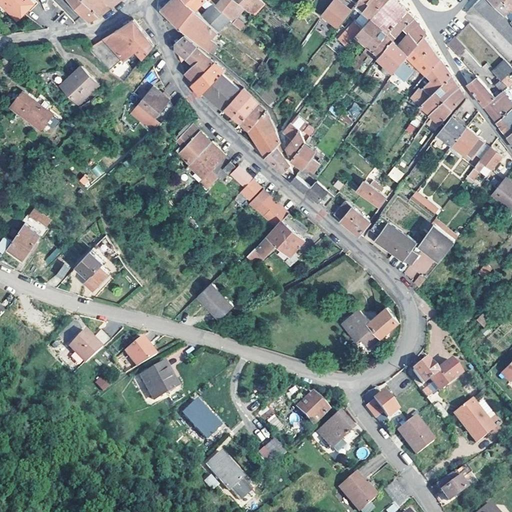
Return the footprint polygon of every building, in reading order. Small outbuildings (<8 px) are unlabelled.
[(3,0),(0,3),(7,10),(10,7),(20,17),(34,3),(30,0),(3,0)] [(98,16),(81,0),(66,0),(87,21),(98,16)] [(81,0),(98,16),(111,7),(104,0),(81,0)] [(194,9),(185,0),(170,0),(161,9),(208,52),(216,42),(211,38),(216,32),(201,17),(194,9)] [(185,0),(194,9),(203,0),(185,0)] [(230,0),(220,0),(214,7),(228,21),(242,32),(245,27),(235,19),(239,14),(237,12),(240,8),(231,0),(230,0)] [(250,15),(252,17),(263,4),(258,0),(231,0),(240,8),(250,15)] [(338,27),(348,14),(352,9),(340,0),(333,0),(332,2),(323,14),(338,27)] [(364,27),(358,35),(370,46),(361,57),(358,55),(350,63),(355,67),(354,69),(357,71),(369,57),(407,10),(395,0),(386,0),(372,17),(364,27)] [(372,17),(386,0),(359,0),(356,4),(372,17)] [(511,21),(505,14),(489,0),(476,0),(474,3),(511,38),(511,21)] [(511,6),(504,0),(489,0),(505,14),(511,6)] [(228,21),(214,7),(213,5),(201,17),(216,32),(228,21)] [(20,17),(10,7),(7,10),(17,20),(20,17)] [(414,17),(407,10),(369,57),(372,59),(378,52),(381,55),(404,27),(414,17)] [(404,27),(381,55),(379,57),(380,58),(386,64),(384,66),(384,69),(384,71),(386,73),(388,74),(393,75),(395,72),(403,62),(409,55),(425,35),(427,33),(414,17),(404,27)] [(134,18),(105,37),(125,60),(125,61),(136,51),(144,58),(155,45),(134,18)] [(358,35),(364,27),(355,19),(344,32),(354,40),(358,35)] [(409,55),(427,74),(440,58),(425,35),(409,55)] [(175,49),(185,58),(197,47),(183,36),(175,43),(175,49)] [(466,46),(456,36),(448,44),(457,55),(466,46)] [(125,60),(105,37),(89,48),(87,49),(110,74),(125,60)] [(197,47),(185,58),(193,64),(185,72),(194,81),(214,62),(197,47)] [(440,58),(427,74),(431,79),(421,90),(418,88),(411,97),(420,104),(452,75),(440,58)] [(502,80),(507,75),(511,69),(511,65),(510,64),(509,65),(504,60),(494,70),(493,71),(502,80)] [(214,62),(194,81),(191,83),(201,95),(204,92),(224,71),(214,62)] [(403,62),(395,72),(405,80),(413,70),(403,62)] [(98,84),(81,66),(59,85),(75,103),(83,95),(85,96),(98,84)] [(224,71),(204,92),(216,103),(219,101),(225,107),(242,88),(224,71)] [(396,77),(393,75),(387,82),(390,84),(396,77)] [(424,114),(429,110),(459,86),(452,75),(420,104),(416,109),(418,110),(423,115),(424,114)] [(511,79),(507,75),(502,80),(508,87),(511,83),(511,79)] [(468,84),(485,105),(496,97),(478,77),(477,78),(468,84)] [(508,87),(502,80),(497,84),(503,91),(508,87)] [(154,86),(145,96),(147,96),(136,110),(156,127),(174,108),(168,102),(170,100),(154,86)] [(464,94),(459,86),(429,110),(430,112),(429,113),(441,123),(450,110),(460,100),(464,94)] [(242,88),(225,107),(224,108),(232,115),(250,95),(242,88)] [(497,120),(511,107),(511,102),(503,91),(496,97),(485,105),(497,120)] [(51,114),(22,92),(15,100),(22,106),(18,111),(35,125),(40,119),(44,123),(51,114)] [(240,122),(258,102),(250,95),(232,115),(240,122)] [(147,96),(145,96),(134,108),(136,110),(147,96)] [(225,107),(219,101),(216,103),(223,109),(224,108),(225,107)] [(258,102),(240,122),(248,129),(266,110),(258,102)] [(354,117),(362,111),(356,103),(348,110),(354,117)] [(511,107),(497,120),(507,135),(511,131),(511,107)] [(259,146),(275,127),(272,120),(266,110),(248,129),(259,146)] [(428,117),(423,124),(434,132),(437,127),(441,123),(429,113),(430,112),(429,110),(424,114),(428,117)] [(353,121),(344,111),(339,117),(350,125),(353,121)] [(453,144),(467,126),(452,114),(438,133),(453,144)] [(292,121),(283,131),(293,139),(287,146),(297,153),(305,142),(301,132),(302,130),(292,121)] [(190,164),(211,142),(192,124),(176,141),(183,148),(178,154),(190,164)] [(486,140),(467,126),(453,144),(465,154),(472,159),(475,154),(484,142),(486,140)] [(259,146),(266,156),(281,141),(275,127),(259,146)] [(199,183),(209,172),(226,154),(212,141),(211,142),(190,164),(184,170),(199,183)] [(284,149),(281,141),(266,156),(290,177),(293,173),(288,160),(281,152),(284,149)] [(297,174),(309,184),(317,175),(314,172),(321,163),(320,163),(322,161),(320,159),(318,161),(312,156),(316,151),(305,142),(297,153),(293,159),(304,166),(297,174)] [(490,147),(484,142),(475,154),(481,159),(490,147)] [(465,154),(453,144),(449,149),(462,158),(465,154)] [(297,153),(287,146),(293,159),(297,153)] [(502,154),(491,146),(490,147),(481,159),(468,176),(472,180),(482,168),(488,172),(502,154)] [(236,167),(230,162),(222,170),(227,175),(236,167)] [(96,177),(104,174),(99,164),(92,168),(96,177)] [(248,184),(252,179),(238,166),(230,175),(245,188),(248,184)] [(394,166),(387,175),(397,183),(405,174),(394,166)] [(209,172),(199,183),(206,190),(216,179),(209,172)] [(79,182),(89,188),(95,180),(85,173),(79,182)] [(293,179),(307,191),(312,186),(309,184),(297,174),(293,179)] [(511,181),(506,176),(492,194),(511,209),(511,181)] [(252,188),(257,184),(252,179),(248,184),(252,188)] [(370,184),(363,179),(355,187),(367,198),(380,207),(387,196),(380,191),(383,187),(373,180),(370,184)] [(312,186),(307,191),(325,207),(334,196),(321,185),(316,181),(312,186)] [(261,188),(257,184),(252,188),(248,184),(245,188),(240,193),(249,201),(261,188)] [(407,189),(401,184),(396,191),(402,196),(407,189)] [(255,210),(270,195),(263,189),(249,204),(255,210)] [(431,204),(416,192),(412,197),(427,209),(431,204)] [(255,210),(263,217),(277,202),(270,195),(255,210)] [(370,220),(345,201),(335,214),(359,234),(370,220)] [(289,213),(277,202),(263,217),(274,228),(289,213)] [(500,203),(498,202),(495,202),(494,204),(493,205),(492,207),(493,209),(495,211),(497,212),(499,211),(500,210),(502,208),(502,206),(501,204),(500,203)] [(441,212),(431,204),(427,209),(437,217),(441,212)] [(41,213),(34,208),(29,216),(37,220),(41,213)] [(420,246),(419,243),(418,243),(416,242),(417,240),(379,215),(369,229),(377,234),(374,239),(403,259),(404,258),(409,261),(420,246)] [(287,225),(282,221),(257,249),(256,247),(247,256),(255,264),(264,256),(276,243),(289,255),(304,239),(288,224),(287,225)] [(40,234),(24,223),(22,226),(12,242),(7,250),(23,259),(40,234)] [(420,242),(419,243),(420,246),(421,246),(439,258),(454,240),(433,225),(420,242)] [(457,237),(446,228),(443,231),(454,240),(457,237)] [(10,241),(4,236),(0,242),(0,250),(3,252),(10,241)] [(105,259),(98,253),(83,271),(88,276),(85,280),(95,289),(110,273),(101,264),(105,259)] [(73,271),(72,271),(70,269),(61,279),(63,280),(66,283),(76,274),(73,271)] [(421,280),(417,277),(411,284),(414,289),(421,280)] [(218,319),(222,316),(233,305),(222,293),(211,282),(196,296),(218,319)] [(15,295),(8,291),(0,299),(0,304),(3,307),(15,295)] [(398,320),(387,307),(370,322),(358,309),(342,324),(357,340),(361,337),(367,344),(364,347),(366,349),(398,320)] [(493,318),(485,310),(477,318),(484,326),(493,318)] [(449,334),(436,317),(429,322),(442,340),(449,334)] [(71,344),(78,352),(88,363),(115,341),(107,331),(96,339),(94,337),(87,330),(71,344)] [(157,360),(146,339),(127,352),(138,371),(157,360)] [(428,363),(426,360),(412,370),(423,384),(430,379),(439,391),(461,373),(450,360),(435,370),(429,363),(428,363)] [(511,361),(502,372),(510,381),(511,378),(511,361)] [(150,405),(161,400),(175,395),(173,392),(167,378),(164,370),(139,380),(145,393),(150,405)] [(94,381),(103,391),(110,384),(100,375),(94,381)] [(434,399),(425,388),(421,392),(426,399),(432,401),(434,399)] [(397,411),(383,393),(365,406),(374,418),(380,413),(382,412),(388,418),(397,411)] [(326,411),(312,394),(304,400),(302,397),(294,404),(297,407),(295,408),(311,425),(326,411)] [(279,406),(274,400),(268,406),(272,412),(279,406)] [(493,429),(470,400),(453,414),(475,443),(493,429)] [(219,428),(196,403),(182,416),(205,441),(219,428)] [(285,426),(267,406),(260,413),(278,432),(285,426)] [(447,417),(442,410),(437,413),(443,421),(447,417)] [(326,423),(341,439),(346,446),(359,436),(338,413),(326,423)] [(387,422),(380,413),(374,418),(382,426),(387,422)] [(431,442),(412,417),(394,430),(404,444),(407,441),(411,446),(408,448),(413,456),(431,442)] [(341,439),(326,423),(317,431),(330,448),(341,439)] [(264,427),(256,433),(261,441),(270,435),(264,427)] [(261,450),(271,460),(275,464),(284,457),(285,455),(270,441),(261,450)] [(266,464),(271,460),(261,450),(257,454),(266,464)] [(242,481),(219,455),(204,467),(227,493),(242,481)] [(463,472),(460,468),(435,486),(447,502),(465,489),(456,478),(463,472)] [(362,511),(375,498),(364,487),(366,484),(354,473),(340,488),(356,505),(362,511)] [(394,482),(383,491),(393,503),(394,503),(399,509),(409,501),(394,482)] [(377,495),(366,484),(364,487),(375,498),(377,495)]
